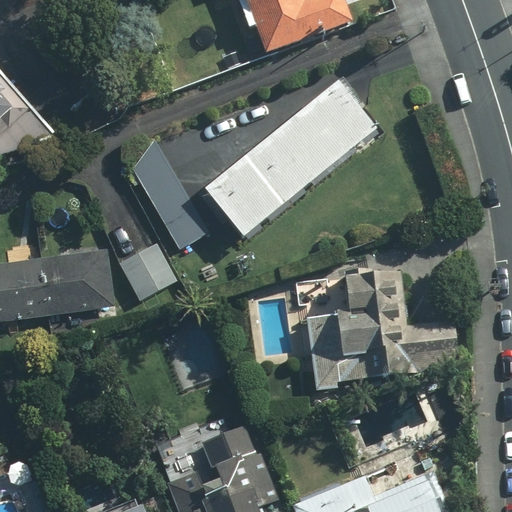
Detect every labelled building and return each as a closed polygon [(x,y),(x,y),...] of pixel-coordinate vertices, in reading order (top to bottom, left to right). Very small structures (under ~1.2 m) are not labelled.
[(251,0),(272,54),(360,22),(352,0),(314,0),(309,2),(308,0),(251,0)] [(0,129),(25,108),(0,79),(0,129)] [(386,130),(345,80),(210,189),(251,239),(386,130)] [(163,147),(134,163),(184,250),(213,234),(163,147)] [(157,244),(122,266),(145,302),(180,281),(157,244)] [(110,251),(0,264),(0,322),(117,307),(110,251)] [(403,269),(350,276),(355,315),(312,320),(321,388),(419,376),(418,368),(465,362),(459,320),(410,326),(403,269)] [(270,511),(269,507),(279,503),(251,427),(206,444),(214,467),(220,464),(229,488),(209,496),(201,472),(171,483),(181,511),(270,511)] [(451,511),(436,470),(374,493),(369,479),(298,505),(300,511),(451,511)]
